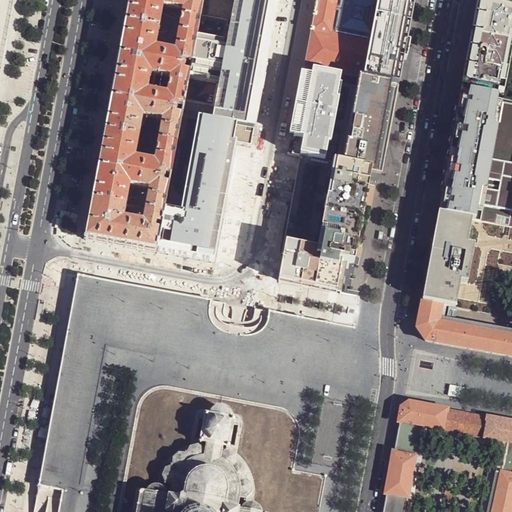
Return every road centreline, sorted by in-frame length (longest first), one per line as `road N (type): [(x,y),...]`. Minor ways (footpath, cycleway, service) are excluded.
road 1 (tertiary): [(364,511),(388,384),(387,321),(446,0)]
road 2 (trunk): [(354,511),(439,0)]
road 3 (trunk): [(52,239),(2,511)]
road 4 (residential): [(295,0),(248,263)]
road 5 (tertiary): [(37,247),(83,0)]
road 6 (tertiary): [(56,0),(12,242)]
road 7 (trunk): [(95,0),(52,239)]
road 8 (trunk): [(50,0),(52,239)]
road 9 (residential): [(37,247),(218,279),(241,275),(248,263)]
road 10 (tertiary): [(0,450),(37,247)]
